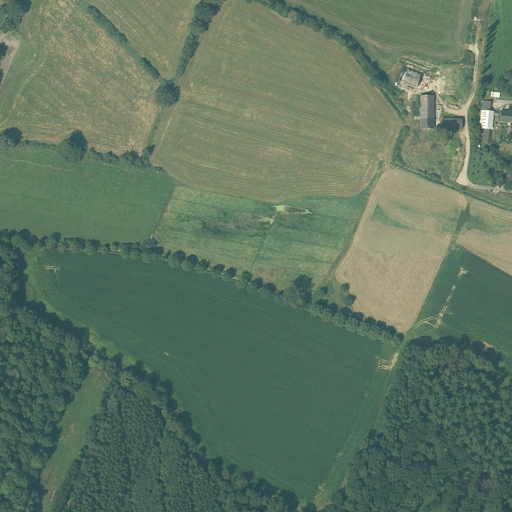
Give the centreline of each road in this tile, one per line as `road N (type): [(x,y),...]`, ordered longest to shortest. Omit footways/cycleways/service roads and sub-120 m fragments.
road 1 (track): [(209,511),(207,474),(152,402),(94,365)]
road 2 (track): [(429,90),(466,117),(470,186),(511,191)]
